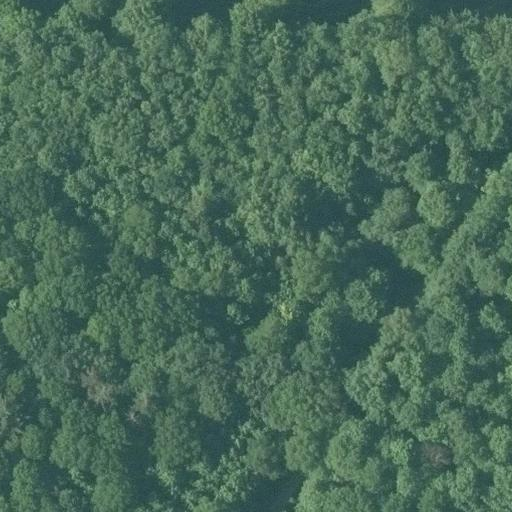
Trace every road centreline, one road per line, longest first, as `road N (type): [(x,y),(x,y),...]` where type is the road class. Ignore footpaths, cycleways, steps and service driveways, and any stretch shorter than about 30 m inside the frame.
road 1 (track): [(0,469),(64,428),(104,343),(171,285),(231,214),(290,185),(389,165),(511,64)]
road 2 (track): [(511,32),(282,69),(0,141)]
road 3 (track): [(432,43),(321,24),(0,39)]
road 4 (track): [(274,511),(511,164)]
road 5 (track): [(0,387),(343,410)]
